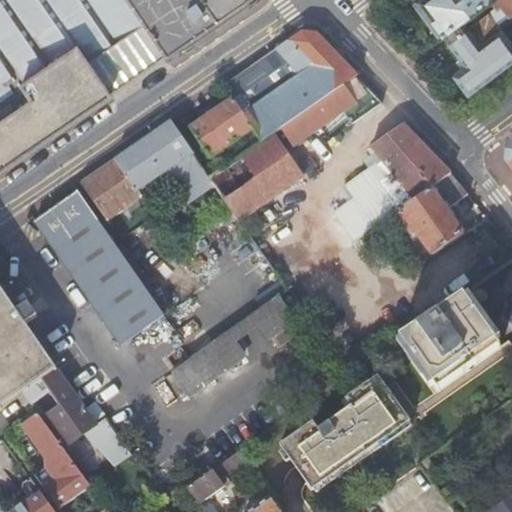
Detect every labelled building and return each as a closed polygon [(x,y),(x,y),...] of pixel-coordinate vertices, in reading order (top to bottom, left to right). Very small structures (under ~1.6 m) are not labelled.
[(112,95),(168,57),(128,0),(0,0),(0,102),(25,86),(34,100),(0,123),(0,172),(112,96),(112,95)] [(171,61),(181,54),(178,51),(247,4),(248,2),(250,0),(128,0),(168,57),(171,61)] [(443,36),(491,0),(418,0),(415,2),(442,37),(443,36)] [(511,0),(491,0),(443,36),(460,59),(465,66),(461,69),(453,75),(468,95),(505,66),(511,61),(511,44),(498,24),(511,13),(511,0)] [(286,68),(234,103),(253,131),(262,144),(272,136),(281,131),(358,77),(318,35),(303,33),(272,54),(286,68)] [(434,56),(428,47),(411,60),(419,68),(434,56)] [(286,68),(272,54),(224,87),(232,100),(234,103),(286,68)] [(456,62),(461,69),(465,66),(460,59),(456,62)] [(367,87),(358,77),(281,131),(294,149),(344,113),(353,124),(383,104),(367,87)] [(213,159),(253,131),(234,103),(232,100),(212,114),(191,127),(213,159)] [(144,141),(116,160),(139,193),(170,172),(187,198),(212,181),(210,179),(205,171),(172,122),(144,141)] [(370,150),(371,150),(382,164),(378,167),(386,178),(391,174),(393,177),(384,185),(404,210),(451,176),(403,126),(370,150)] [(222,171),(210,179),(212,181),(228,205),(240,223),(303,180),(272,136),(262,144),(222,171)] [(108,223),(143,200),(139,193),(116,160),(98,172),(80,184),(108,223)] [(214,164),(205,171),(210,179),(222,171),(217,165),(214,164)] [(468,197),(451,176),(404,210),(398,214),(414,236),(418,234),(433,255),(445,246),(463,235),(447,212),(468,197)] [(164,316),(78,193),(35,224),(121,346),(164,316)] [(388,221),(381,226),(387,233),(398,226),(393,218),(388,221)] [(0,412),(24,395),(58,371),(27,325),(17,311),(0,287),(0,412)] [(441,309),(398,337),(437,390),(501,347),(462,295),(441,309)] [(232,328),(192,357),(171,372),(188,396),(295,321),(277,297),(232,328)] [(29,303),(17,311),(27,325),(39,317),(29,303)] [(58,371),(24,395),(33,407),(40,400),(52,391),(59,401),(62,399),(66,405),(63,407),(49,418),(69,447),(97,427),(96,425),(58,371)] [(279,447),(309,491),(410,423),(379,378),(347,401),(352,409),(320,431),(314,423),(279,447)] [(64,474),(45,488),(60,509),(69,503),(91,487),(39,415),(23,426),(38,447),(55,471),(59,468),(64,474)] [(116,454),(125,448),(104,420),(96,425),(97,427),(116,454)] [(244,463),(236,453),(186,487),(204,511),(215,511),(212,506),(206,505),(203,507),(201,503),(229,483),(225,477),(244,463)] [(420,466),(427,476),(445,463),(439,454),(420,466)] [(91,487),(69,503),(74,509),(96,494),(91,487)] [(446,503),(453,498),(446,488),(439,493),(446,503)] [(55,511),(43,494),(28,505),(17,511),(55,511)] [(511,511),(511,494),(488,511),(511,511)] [(0,511),(11,511),(0,497),(0,511)] [(195,511),(199,510),(191,498),(185,502),(191,511),(195,511)] [(280,511),(270,498),(250,511),(280,511)]
